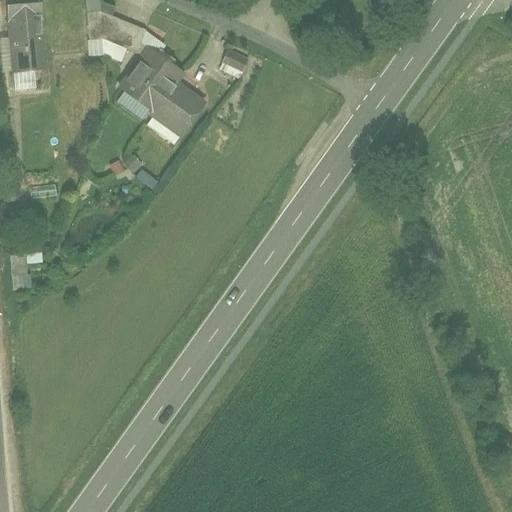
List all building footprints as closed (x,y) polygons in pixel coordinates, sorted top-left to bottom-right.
[(4,0),(11,72),(46,69),(40,0),(4,0)] [(103,13),(102,0),(87,0),(89,14),(103,13)] [(241,80),(250,60),(228,51),(219,71),(241,80)] [(115,100),(181,144),(205,108),(179,90),(185,81),(145,55),(115,100)] [(31,289),(29,258),(12,259),(14,290),(31,289)]
